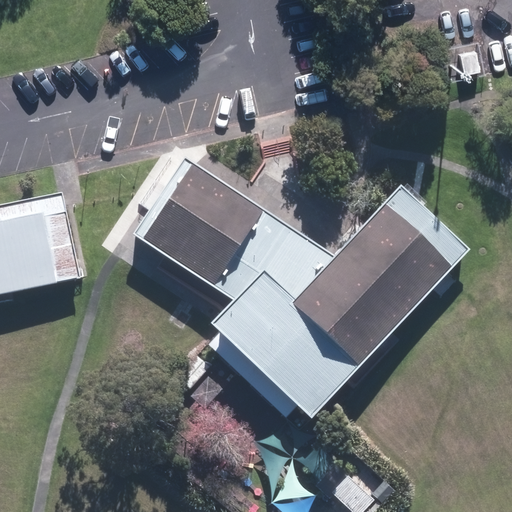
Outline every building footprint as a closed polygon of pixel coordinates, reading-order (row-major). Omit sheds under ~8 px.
[(0,0),(0,76),(69,63),(56,0),(0,0)] [(244,192),(191,156),(144,230),(247,295),(215,328),(311,427),(464,254),(395,191),(369,217),(336,252),(244,192)] [(64,194),(0,207),(0,296),(82,278),(64,194)] [(225,387),(210,372),(188,396),(204,410),(225,387)] [(341,511),(374,511),(397,489),(385,477),(372,491),(328,447),(302,473),(341,511)] [(319,511),(285,482),(260,511),(319,511)]
